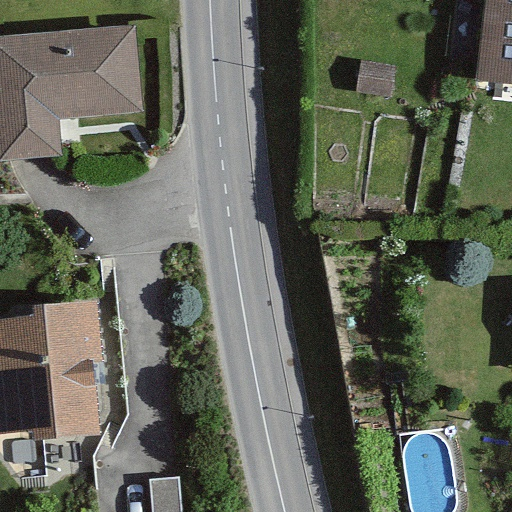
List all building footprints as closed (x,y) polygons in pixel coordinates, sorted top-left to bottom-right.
[(511,89),(511,0),(484,0),(476,86),(511,89)] [(145,121),(137,32),(0,43),(0,80),(7,166),(72,160),(69,127),(145,121)] [(393,74),(360,68),(355,98),(387,103),(393,74)] [(103,435),(88,302),(42,307),(44,319),(0,323),(0,435),(42,431),(43,442),(103,435)] [(173,511),(170,481),(138,485),(141,511),(173,511)]
